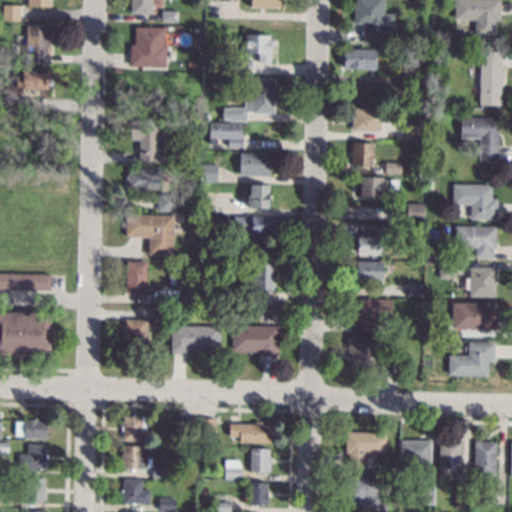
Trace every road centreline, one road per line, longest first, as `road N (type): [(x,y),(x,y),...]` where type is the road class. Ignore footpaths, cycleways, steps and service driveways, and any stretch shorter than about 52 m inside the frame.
road 1 (residential): [(309,511),(319,0)]
road 2 (residential): [(83,393),(94,0)]
road 3 (residential): [(312,401),(0,390)]
road 4 (residential): [(511,403),(312,401)]
